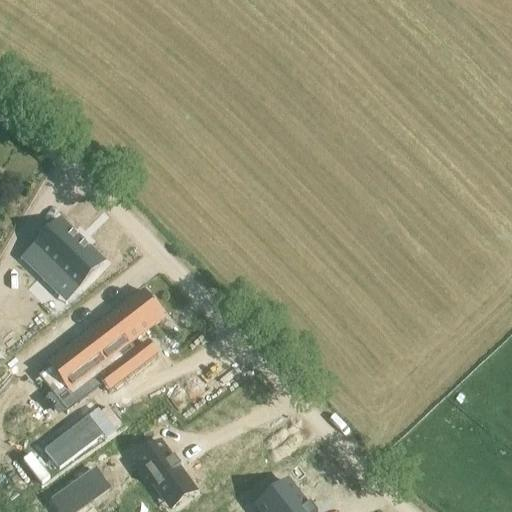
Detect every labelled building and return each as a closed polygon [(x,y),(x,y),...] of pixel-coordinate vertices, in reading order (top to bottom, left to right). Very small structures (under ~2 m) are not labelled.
[(79,203),(64,218),(100,253),(115,237),(79,203)] [(28,243),(48,213),(36,206),(16,235),(28,243)] [(105,261),(62,220),(29,256),(45,273),(57,261),(82,285),(105,261)] [(71,393),(165,319),(145,292),(50,367),(71,393)] [(0,294),(0,413),(48,319),(0,294)] [(167,341),(103,387),(115,403),(178,357),(167,341)] [(167,509),(194,489),(161,442),(134,461),(167,509)] [(75,511),(109,488),(96,471),(53,501),(60,511),(75,511)] [(314,511),(292,482),(260,507),(263,511),(314,511)]
